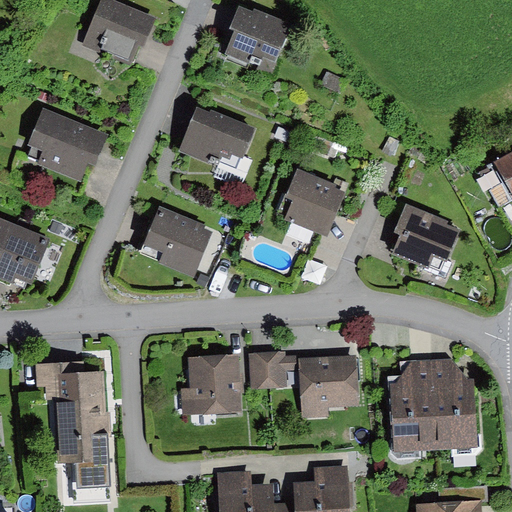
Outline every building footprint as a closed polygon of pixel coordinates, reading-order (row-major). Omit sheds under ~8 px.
[(156,18),(110,0),(100,0),(82,47),(130,66),(138,46),(144,48),(156,18)] [(253,12),(239,7),(230,31),(236,33),(228,54),(259,66),(262,58),(276,64),(291,24),(254,10),(253,12)] [(347,80),(328,72),(322,86),(340,94),(347,80)] [(48,95),(39,93),(36,103),(45,105),(48,95)] [(210,113),(197,108),(178,152),(217,168),(220,162),(237,169),(243,157),(254,128),(212,111),(210,113)] [(110,136),(44,110),(30,145),(45,151),(40,165),(81,181),(87,165),(97,169),(110,136)] [(389,137),(383,152),(393,156),(400,141),(389,137)] [(511,153),(493,164),(511,196),(511,153)] [(220,162),(217,168),(213,177),(241,188),(253,161),(243,157),(237,169),(220,162)] [(335,186),(297,171),(286,199),(292,201),(284,221),(328,238),(346,194),(334,189),(335,186)] [(493,172),(477,181),(484,193),(500,184),(493,172)] [(502,185),(489,192),(498,209),(511,201),(502,185)] [(450,221),(406,204),(394,233),(400,236),(393,255),(427,269),(432,255),(449,262),(461,231),(448,227),(450,221)] [(204,226),(159,208),(144,246),(164,254),(163,265),(193,277),(211,235),(202,231),(204,226)] [(0,259),(14,224),(0,218),(0,259)] [(51,239),(14,224),(0,259),(0,281),(12,287),(15,278),(32,285),(51,239)] [(201,274),(197,284),(206,287),(209,277),(201,274)] [(285,352),(249,354),(250,390),(287,389),(286,371),(297,370),(297,357),(285,357),(285,352)] [(239,356),(188,359),(189,389),(181,390),(182,415),(242,412),(239,356)] [(357,356),(300,360),(304,419),(328,418),(328,408),(360,406),(357,356)] [(452,360),(430,362),(435,451),(452,450),(452,457),(476,456),(482,450),(481,436),(476,436),(473,380),(468,380),(452,360)] [(430,362),(411,363),(398,383),(389,384),(393,441),(389,441),(390,454),(397,460),(420,458),(419,452),(435,451),(430,362)] [(106,372),(85,373),(85,363),(37,366),(38,388),(46,388),(47,400),(57,400),(60,465),(110,462),(108,439),(112,435),(111,412),(108,413),(106,372)] [(327,488),(309,488),(309,511),(363,511),(363,472),(327,473),(327,488)] [(294,511),(294,482),(233,484),(233,511),(294,511)] [(487,486),(440,490),(441,506),(481,503),(488,502),(487,486)] [(169,511),(170,498),(158,498),(157,511),(169,511)] [(441,506),(417,507),(417,511),(481,511),(481,503),(441,506)]
